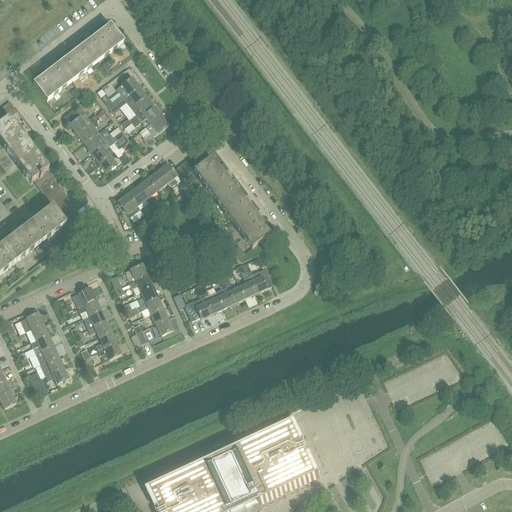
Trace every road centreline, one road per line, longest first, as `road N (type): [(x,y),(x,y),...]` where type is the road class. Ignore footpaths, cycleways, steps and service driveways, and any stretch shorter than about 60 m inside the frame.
road 1 (residential): [(0,433),(301,293),(307,260)]
road 2 (track): [(511,133),(437,134),(369,30),(339,0)]
road 3 (residential): [(0,315),(115,261),(98,197)]
road 4 (residential): [(206,116),(307,260)]
road 5 (residential): [(110,1),(206,116)]
road 6 (residential): [(98,197),(7,82)]
road 7 (residential): [(98,197),(206,116)]
road 8 (residential): [(7,82),(110,1)]
